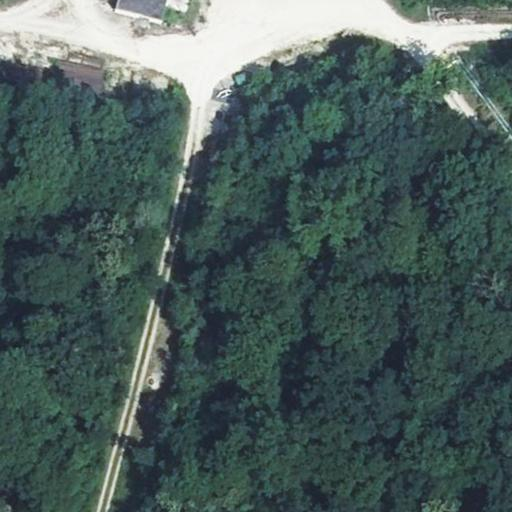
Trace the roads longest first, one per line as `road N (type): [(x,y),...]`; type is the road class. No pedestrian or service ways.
road 1 (track): [(0,26),(195,46),(511,32)]
road 2 (track): [(89,511),(195,46)]
road 3 (track): [(511,179),(386,0)]
road 4 (track): [(511,134),(411,35)]
